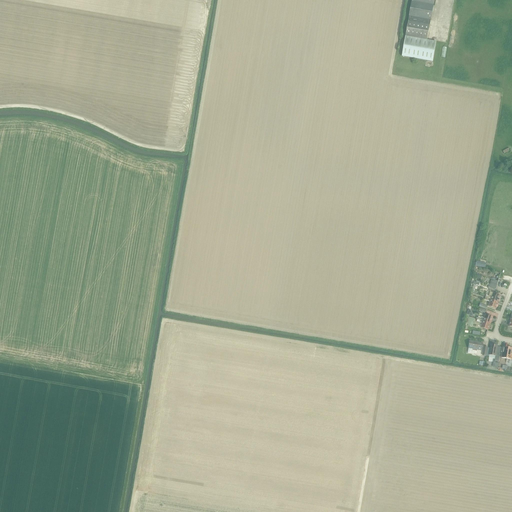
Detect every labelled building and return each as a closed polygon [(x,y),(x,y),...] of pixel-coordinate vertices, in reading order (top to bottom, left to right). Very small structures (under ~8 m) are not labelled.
[(427,40),(434,0),(412,0),(406,36),(402,56),(433,61),(436,41),(427,40)] [(492,279),(490,286),(489,289),(494,291),(498,281),(492,279)] [(474,285),(471,292),(474,293),(476,285),(479,286),(480,283),(474,281),(473,284),(474,285)] [(485,298),(498,302),(500,296),(494,293),(492,298),(486,295),(485,298)] [(496,309),(498,302),(485,298),(485,300),(490,302),(489,306),(496,309)] [(478,319),(490,324),(493,317),(486,315),(485,318),(482,317),(481,318),(479,317),(478,319)] [(472,326),(475,319),(468,317),(465,324),(472,326)] [(488,330),(490,324),(478,319),(477,321),(483,323),(481,328),(488,330)] [(470,341),(469,348),(473,349),(473,350),(477,351),(477,350),(482,351),(483,343),(470,341)] [(495,356),(495,359),(494,363),(498,364),(500,353),(496,352),(497,346),(491,345),(489,355),(495,356)]
